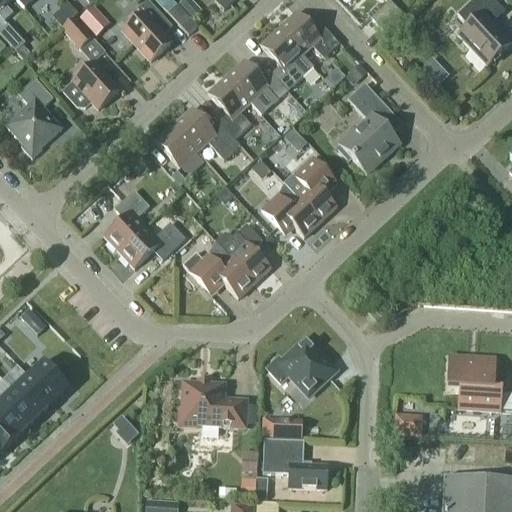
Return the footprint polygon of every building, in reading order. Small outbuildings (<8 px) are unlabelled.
[(5,8),(13,0),(12,0),(0,0),(0,21),(3,25),(12,16),(5,8)] [(12,0),(13,0),(23,11),(35,0),(12,0)] [(169,0),(151,0),(167,17),(177,8),(169,0)] [(202,14),(188,0),(184,0),(177,7),(192,23),(202,14)] [(219,0),(215,5),(223,14),(237,0),(219,0)] [(480,74),(511,46),(492,26),(504,15),(490,0),(475,0),(457,18),(467,29),(457,39),(470,53),(465,58),(480,74)] [(141,18),(122,35),(150,65),(170,47),(162,39),(172,30),(147,3),(137,13),(141,18)] [(389,3),(370,21),(378,30),(397,12),(389,3)] [(177,8),(167,17),(188,39),(197,30),(177,8)] [(397,12),(378,30),(386,39),(406,21),(397,12)] [(90,13),(79,22),(96,41),(107,31),(90,13)] [(322,62),(338,47),(322,30),(314,37),(295,17),(277,33),(302,59),(312,50),(322,62)] [(74,22),(62,33),(79,52),(92,67),(93,66),(104,56),(91,41),(74,22)] [(7,27),(0,33),(0,38),(15,55),(16,54),(23,48),(24,47),(7,27)] [(302,59),(277,33),(260,49),(279,70),(270,77),(287,95),(302,81),(291,69),(302,59)] [(23,48),(16,54),(26,64),(32,58),(23,48)] [(243,65),(225,81),(249,107),(267,91),(243,65)] [(98,113),(118,94),(93,66),(92,67),(72,85),(73,86),(62,95),(77,111),(85,111),(91,106),(98,113)] [(367,77),(358,68),(344,80),(352,89),(367,77)] [(22,149),(20,151),(31,163),(42,154),(40,152),(61,132),(43,111),(53,102),(35,81),(17,97),(27,109),(5,129),(22,149)] [(218,126),(234,143),(250,128),(239,117),(249,107),(225,81),(207,97),(226,118),(218,126)] [(365,178),(400,147),(378,123),(388,113),(364,87),(347,103),(366,123),(335,152),(348,166),(351,163),(365,178)] [(239,149),(218,126),(209,133),(190,113),(173,129),(197,156),(207,146),(223,164),(239,149)] [(155,145),(179,172),(180,171),(188,180),(204,165),(196,157),(197,156),(173,129),(155,145)] [(292,133),(285,140),(290,146),(297,138),(292,133)] [(320,226),(336,211),(325,199),(337,188),(312,161),(283,187),(320,226)] [(177,174),(171,179),(179,189),(185,183),(177,174)] [(277,199),(260,214),(276,231),(285,223),(303,242),(320,226),(283,187),(281,189),(277,199)] [(133,194),(113,213),(122,222),(103,240),(118,256),(145,231),(136,222),(149,211),(133,194)] [(118,256),(127,266),(134,273),(153,255),(162,264),(185,243),(170,227),(154,241),(145,231),(118,256)] [(254,288),(270,272),(253,253),(262,245),(246,228),(231,241),(228,238),(219,242),(215,245),(254,288)] [(205,294),(218,282),(237,303),(254,288),(215,245),(208,257),(202,263),(195,256),(182,269),(205,294)] [(37,335),(46,328),(29,308),(20,315),(37,335)] [(376,325),(384,317),(375,308),(367,315),(376,325)] [(305,342),(282,364),(278,359),(264,372),(279,388),(289,380),(308,400),(328,381),(322,375),(329,368),(305,342)] [(511,396),(499,396),(499,395),(492,394),(494,363),(449,361),(447,393),(459,394),(458,412),(498,415),(498,414),(511,414),(511,396)] [(42,365),(27,379),(53,408),(69,393),(60,384),(42,365)] [(27,379),(12,393),(38,422),(53,408),(27,379)] [(179,413),(178,430),(195,431),(195,428),(202,428),(202,439),(217,440),(218,429),(221,429),(220,431),(244,432),(245,428),(246,408),(246,404),(222,403),(223,389),(183,387),(182,413),(179,413)] [(12,393),(0,404),(0,410),(23,436),(38,422),(12,393)] [(0,440),(8,450),(23,436),(0,410),(0,440)] [(422,419),(394,417),(392,440),(421,441),(422,419)] [(137,438),(121,421),(113,428),(118,434),(116,436),(127,447),(137,438)] [(265,421),(264,440),(295,441),(300,442),(301,423),(296,423),(265,421)] [(0,457),(8,450),(0,440),(0,457)] [(303,445),(263,443),(262,477),(288,478),(288,492),(325,493),(326,470),(302,468),(303,445)] [(255,475),(256,464),(256,455),(245,454),(244,463),(244,464),(243,474),(255,475)] [(511,511),(511,483),(444,480),(443,496),(442,511),(511,511)] [(254,503),(266,504),(268,482),(255,481),(255,483),(254,500),(254,503)] [(148,484),(145,487),(146,491),(149,494),(153,494),(156,491),(156,487),(153,484),(148,484)]
